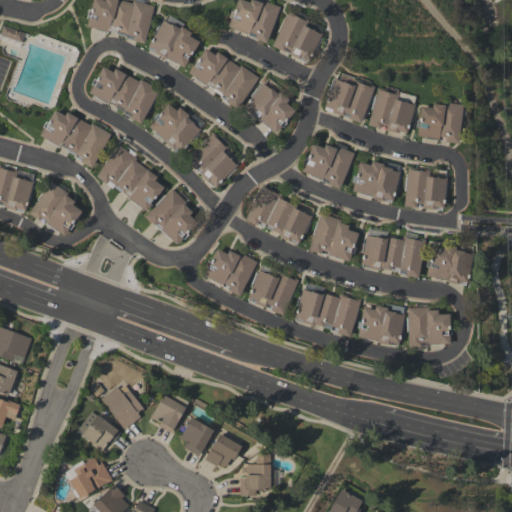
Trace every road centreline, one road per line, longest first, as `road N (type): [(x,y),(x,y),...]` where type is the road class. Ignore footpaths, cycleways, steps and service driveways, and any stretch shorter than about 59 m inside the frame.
road 1 (residential): [(446,358),(459,348),(465,325),(463,309),(443,292),(414,292),(276,251),(221,215),(139,136),(81,105),(77,80),(89,65)]
road 2 (residential): [(89,65),(100,48),(113,45),(179,82),(281,166),(364,210),(462,222)]
road 3 (residential): [(340,32),(335,12),(320,0),(54,3),(35,12),(0,4)]
road 4 (residential): [(190,260),(200,287),(271,325),(351,350),(446,358)]
road 5 (secondary): [(511,421),(323,374),(235,341)]
road 6 (residential): [(190,260),(221,215),(298,145),(340,32)]
road 7 (secondary): [(94,319),(323,404)]
road 8 (residential): [(448,220),(460,202),(458,160),(313,119)]
road 9 (secondary): [(367,417),(511,452)]
road 10 (residential): [(112,226),(89,178),(0,151)]
road 11 (secondary): [(235,341),(104,291)]
